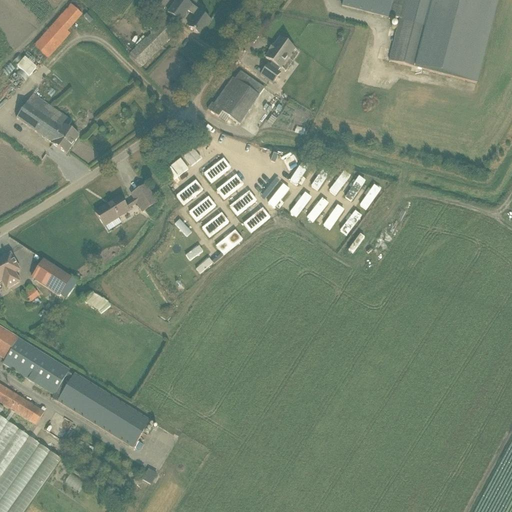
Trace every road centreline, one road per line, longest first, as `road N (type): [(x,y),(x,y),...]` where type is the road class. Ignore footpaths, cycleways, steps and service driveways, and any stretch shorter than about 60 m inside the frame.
road 1 (unclassified): [(0,231),(169,124),(266,0)]
road 2 (unknown): [(183,108),(335,252)]
